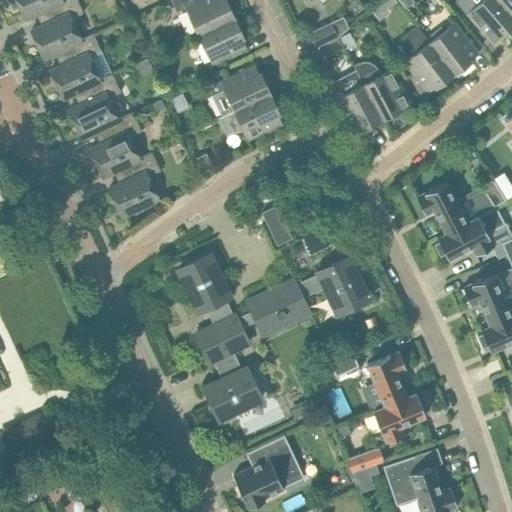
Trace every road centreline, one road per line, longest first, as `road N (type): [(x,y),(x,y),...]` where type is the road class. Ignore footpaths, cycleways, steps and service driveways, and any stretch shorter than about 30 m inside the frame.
road 1 (residential): [(354,183),(448,369),(499,511)]
road 2 (residential): [(98,281),(242,174),(327,137)]
road 3 (residential): [(207,511),(98,281)]
road 4 (residential): [(511,67),(354,183)]
road 5 (residential): [(98,281),(25,126)]
road 6 (residential): [(327,137),(257,0)]
